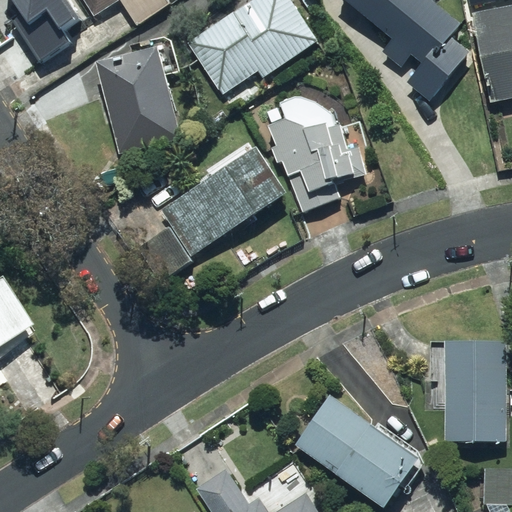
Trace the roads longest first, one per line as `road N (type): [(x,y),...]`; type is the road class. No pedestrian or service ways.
road 1 (residential): [(166,388),(418,256),(511,230)]
road 2 (residential): [(0,124),(166,388)]
road 3 (residential): [(0,496),(166,388)]
